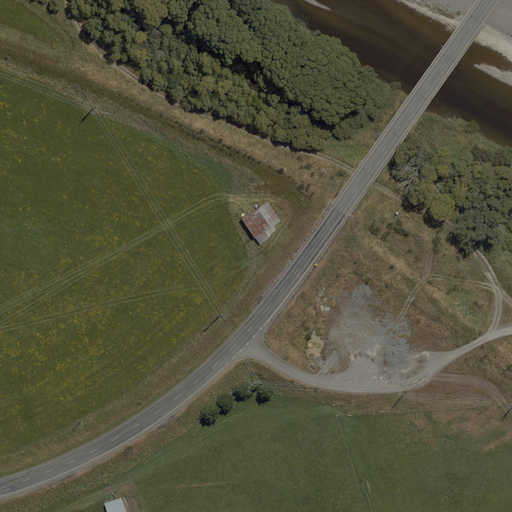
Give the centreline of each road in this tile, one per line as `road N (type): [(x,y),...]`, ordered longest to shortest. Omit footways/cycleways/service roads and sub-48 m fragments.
road 1 (tertiary): [(240,340),(489,0)]
road 2 (unclassified): [(240,340),(293,387),(333,401),(400,397),(511,346)]
road 3 (tertiary): [(0,488),(116,438),(240,340)]
